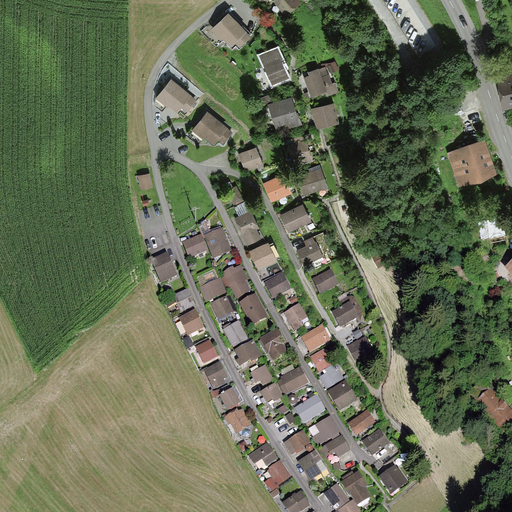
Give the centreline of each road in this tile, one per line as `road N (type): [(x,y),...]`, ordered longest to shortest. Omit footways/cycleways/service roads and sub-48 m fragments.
road 1 (residential): [(225,0),(185,32),(154,72),(148,114),(159,187),(202,310),(238,382),(323,511)]
road 2 (tertiary): [(511,157),(449,0)]
